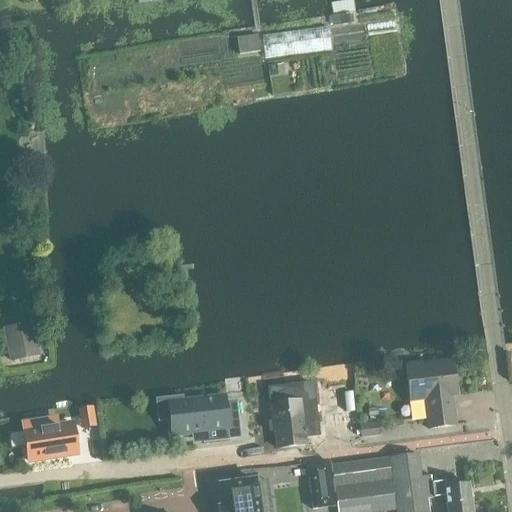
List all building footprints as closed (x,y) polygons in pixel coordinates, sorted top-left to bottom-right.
[(353,24),(353,14),(331,16),(331,26),(353,24)] [(266,56),(331,46),(328,23),(263,33),(266,56)] [(257,35),(236,38),(238,55),(259,53),(257,35)] [(276,65),(267,66),(269,77),(278,76),(276,65)] [(121,266),(111,267),(112,279),(122,278),(121,266)] [(32,322),(2,329),(9,363),(40,356),(32,322)] [(422,402),(425,430),(455,426),(451,396),(455,396),(451,360),(403,366),(408,404),(422,402)] [(283,402),(269,404),(274,448),(303,445),(302,438),(319,436),(313,382),(281,386),(283,402)] [(223,398),(168,404),(171,435),(192,433),(192,438),(202,437),(202,442),(202,444),(229,441),(229,440),(228,440),(223,398)] [(91,408),(79,410),(82,428),(94,427),(91,408)] [(380,437),(378,422),(359,425),(360,439),(380,437)] [(71,424),(24,432),(29,461),(76,454),(71,424)] [(419,478),(416,455),(387,459),(387,458),(330,466),(336,511),(389,511),(394,511),(428,511),(427,499),(434,498),(446,497),(448,511),(471,511),(468,486),(445,489),(444,481),(432,483),(431,483),(430,476),(419,478)] [(329,462),(305,466),(311,510),(335,507),(329,462)] [(219,485),(222,511),(257,511),(253,480),(219,485)]
